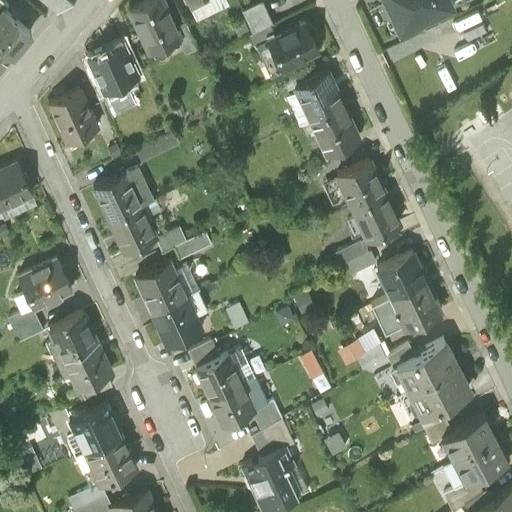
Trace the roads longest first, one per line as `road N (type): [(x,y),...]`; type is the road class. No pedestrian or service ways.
road 1 (residential): [(511,374),(335,0)]
road 2 (residential): [(12,86),(166,414)]
